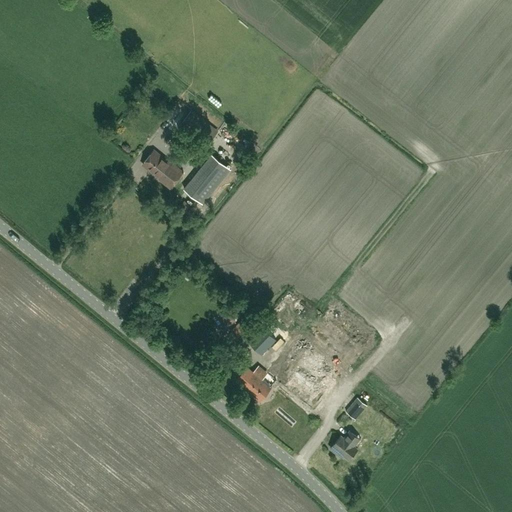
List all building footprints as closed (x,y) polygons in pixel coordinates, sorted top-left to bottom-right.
[(191,110),(179,125),(205,147),(218,131),(191,110)] [(175,150),(181,143),(171,135),(165,142),(175,150)] [(170,188),(183,171),(173,163),(172,164),(154,150),(143,164),(161,178),(160,179),(170,188)] [(212,154),(184,188),(203,203),(230,169),(212,154)] [(302,313),(307,307),(290,294),(286,300),(302,313)] [(224,324),(236,322),(234,313),(222,316),(224,324)] [(248,317),(237,328),(242,333),(253,323),(248,317)] [(262,355),(275,340),(262,327),(247,342),(262,355)] [(327,328),(320,338),(345,357),(353,347),(327,328)] [(256,369),(253,372),(247,366),(236,378),(243,384),(242,385),(260,400),(272,386),(271,386),(278,378),(314,409),(335,384),(328,378),(333,371),(300,343),(285,361),(280,356),(267,371),(268,373),(265,377),(256,369)] [(355,418),(367,405),(358,397),(346,411),(355,418)] [(350,429),(343,437),(340,435),(330,448),(341,456),(342,453),(349,459),(357,448),(354,446),(360,438),(350,429)]
